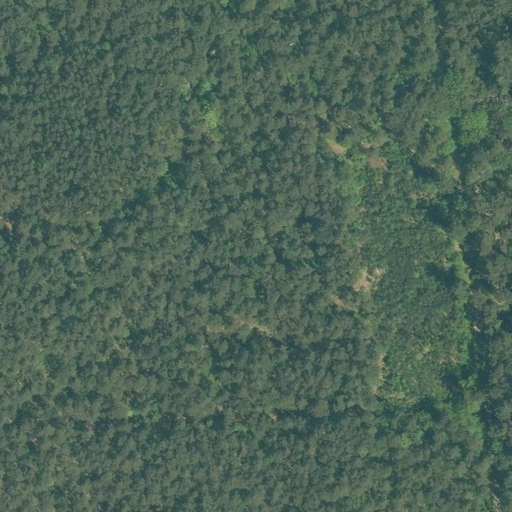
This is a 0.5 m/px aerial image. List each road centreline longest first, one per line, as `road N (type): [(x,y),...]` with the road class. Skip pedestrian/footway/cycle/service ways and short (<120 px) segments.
road 1 (track): [(438,0),(498,511)]
road 2 (track): [(0,236),(108,219),(138,203),(190,151),(228,138),(276,136),(359,150),(459,140)]
